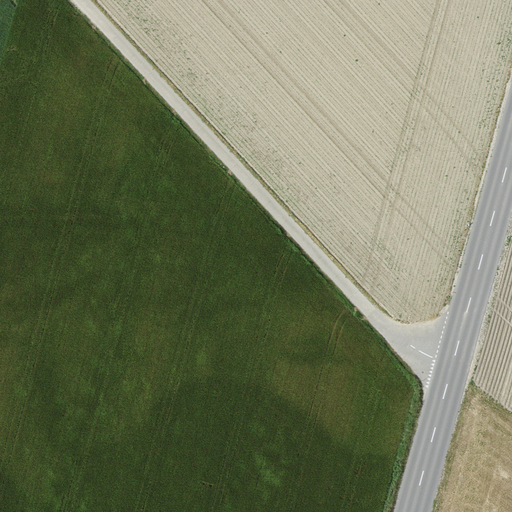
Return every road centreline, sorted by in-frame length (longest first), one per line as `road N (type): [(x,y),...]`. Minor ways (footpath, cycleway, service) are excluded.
road 1 (track): [(79,0),(392,336),(451,365)]
road 2 (tertiary): [(411,511),(511,141)]
